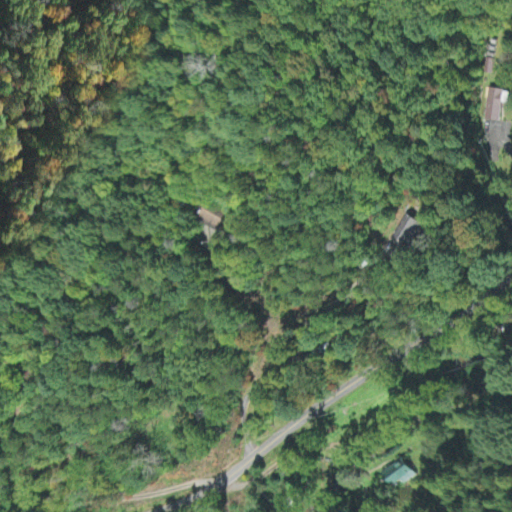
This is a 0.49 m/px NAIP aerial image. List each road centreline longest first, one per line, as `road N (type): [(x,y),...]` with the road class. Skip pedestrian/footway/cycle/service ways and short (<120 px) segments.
road 1 (residential): [(511,263),(493,295),(167,511)]
road 2 (residential): [(218,482),(129,497),(0,502)]
